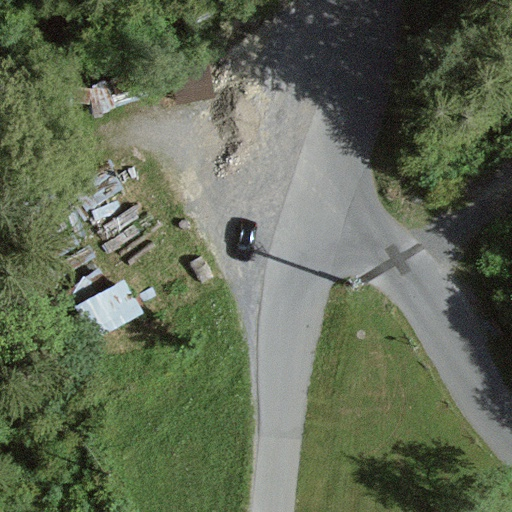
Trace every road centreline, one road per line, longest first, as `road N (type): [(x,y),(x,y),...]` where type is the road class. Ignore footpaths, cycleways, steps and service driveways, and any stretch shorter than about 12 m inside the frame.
road 1 (residential): [(270,511),(284,320),(314,204)]
road 2 (unclassified): [(511,428),(405,265),(314,204)]
road 3 (residential): [(314,204),(375,0)]
